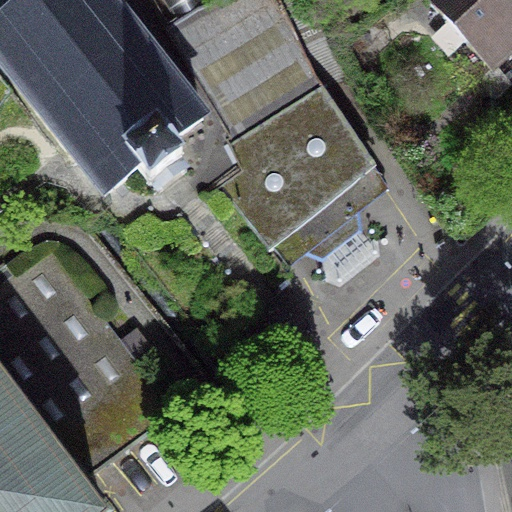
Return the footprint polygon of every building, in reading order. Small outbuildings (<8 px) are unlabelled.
[(203,119),(109,0),(0,0),(0,10),(7,19),(0,24),(0,63),(104,196),(138,170),(150,186),(152,184),(159,193),(175,180),(187,171),(180,162),(182,161),(169,145),(203,119)] [(153,0),(169,26),(171,29),(210,8),(205,0),(153,0)] [(363,211),(389,189),(320,89),(290,24),(285,26),(273,0),(228,0),(222,4),(221,1),(210,8),(171,29),(169,26),(165,29),(231,138),(227,141),(242,170),(220,187),(269,254),(274,250),(288,270),(295,264),(309,254),(322,259),(357,232),(355,217),(363,211)] [(511,0),(426,0),(490,70),(511,50),(511,0)] [(0,511),(95,511),(78,488),(175,418),(49,248),(12,275),(14,277),(0,287),(0,511)]
